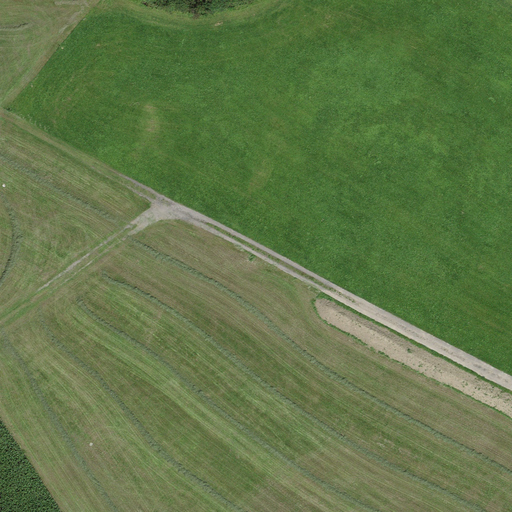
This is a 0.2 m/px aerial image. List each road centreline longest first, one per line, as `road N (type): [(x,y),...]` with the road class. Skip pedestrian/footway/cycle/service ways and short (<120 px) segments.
road 1 (track): [(0,116),(511,384)]
road 2 (track): [(0,327),(167,205)]
